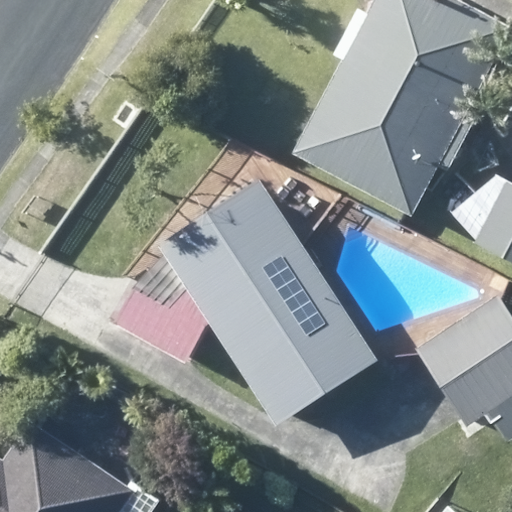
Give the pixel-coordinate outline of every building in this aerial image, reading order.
[(507,23),(462,0),(366,0),(362,9),(337,54),(288,149),(409,212),(435,162),(444,167),(471,117),(462,111),(469,97),(489,60),(506,28),(507,23)] [(511,182),(504,179),(491,171),(449,210),(471,240),(511,261),(511,182)] [(373,358),(282,217),(255,175),(153,240),(162,254),(137,270),(134,274),(110,318),(181,359),(206,317),(263,408),(274,423),(290,411),(373,358)] [(419,355),(457,412),(463,422),(483,409),(503,438),(511,431),(511,322),(494,295),(415,349),(419,355)] [(146,511),(158,496),(135,481),(129,490),(30,421),(2,461),(0,459),(0,511),(146,511)]
